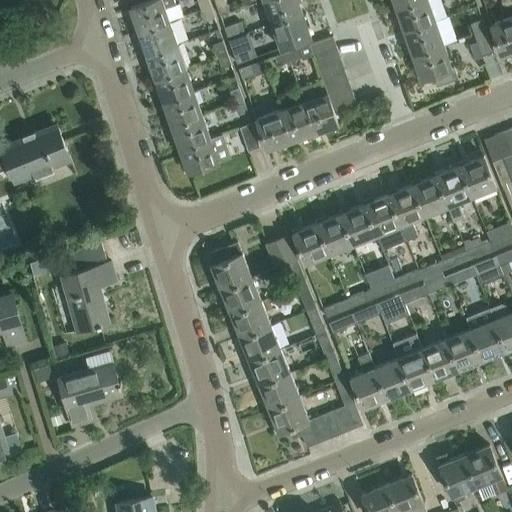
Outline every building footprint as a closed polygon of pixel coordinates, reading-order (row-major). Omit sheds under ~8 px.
[(138,28),(139,31),(170,20),(166,7),(176,3),(174,0),(147,0),(130,6),(134,17),(132,18),(136,29),(138,28)] [(197,0),(201,9),(211,5),(209,0),(197,0)] [(231,13),(226,0),(215,0),(217,3),(221,16),(231,13)] [(263,0),(271,24),(303,12),(299,1),(301,0),(300,0),(263,0)] [(420,0),(391,0),(394,7),(396,6),(397,8),(420,0)] [(436,21),(428,0),(420,0),(397,8),(400,18),(398,19),(402,31),(404,30),(405,32),(436,21)] [(215,17),(211,5),(201,9),(205,20),(215,17)] [(303,13),(303,12),(271,24),(279,47),(311,36),(307,25),(309,24),(305,12),(303,13)] [(511,15),(491,23),(501,54),(511,50),(511,15)] [(471,24),(475,34),(486,30),(483,19),(471,24)] [(178,43),(170,20),(139,31),(142,40),(140,41),(144,53),(146,52),(147,54),(178,43)] [(444,44),(436,21),(405,32),(409,42),(406,42),(410,54),(413,53),(413,55),(444,44)] [(225,27),(229,39),(238,35),(234,23),(225,27)] [(495,53),(486,30),(475,34),(483,57),(495,53)] [(238,35),(229,39),(233,50),(237,62),(257,55),(249,32),(245,33),(238,35)] [(310,43),(310,44),(314,54),(314,55),(337,47),(333,34),(310,43)] [(213,45),(217,55),(227,52),(223,41),(213,45)] [(186,66),(178,43),(147,54),(150,64),(148,65),(152,76),(154,76),(155,77),(186,66)] [(310,44),(287,52),(290,60),(301,56),(302,59),(314,54),(310,44)] [(452,65),(444,44),(413,55),(417,65),(415,66),(419,78),(421,77),(432,74),(436,85),(458,77),(454,65),(452,65)] [(341,58),(337,47),(314,55),(318,66),(341,58)] [(231,64),(227,52),(217,55),(221,67),(231,64)] [(290,60),(287,52),(275,56),(278,64),(290,60)] [(345,70),(341,58),(318,66),(322,77),(345,70)] [(255,74),(251,64),(239,68),(243,78),(255,74)] [(194,90),(186,66),(155,77),(159,87),(156,88),(161,100),(163,99),(163,101),(194,90)] [(349,81),(345,70),(322,77),(326,89),(349,81)] [(334,111),(330,100),(327,91),(314,96),(309,81),(298,85),(303,100),(314,132),(325,128),(326,130),(338,126),(337,123),(338,123),(334,111)] [(330,100),(353,92),(349,81),(326,89),(327,91),(330,100)] [(229,91),(233,102),(243,99),(239,88),(229,91)] [(203,113),(194,90),(163,101),(167,111),(165,112),(169,124),(171,123),(171,124),(203,113)] [(357,104),(353,92),(330,100),(334,111),(357,104)] [(247,111),(243,99),(233,102),(237,114),(247,111)] [(314,132),(303,100),(280,108),(291,140),(301,136),(302,138),(314,134),(313,132),(314,132)] [(291,140),(280,108),(256,116),(267,148),(278,144),(278,146),(291,142),(290,140),(291,140)] [(211,137),(203,113),(171,124),(175,135),(173,135),(177,147),(179,146),(180,147),(211,137)] [(0,166),(9,163),(15,179),(70,157),(57,123),(1,145),(2,147),(0,147),(0,166)] [(248,150),(259,146),(251,123),(240,126),(248,150)] [(511,153),(511,142),(506,129),(495,133),(504,156),(511,153)] [(504,156),(495,133),(483,138),(493,161),(502,157),(504,156)] [(219,160),(211,137),(180,147),(183,158),(181,159),(185,171),(187,170),(188,171),(219,160)] [(460,160),(459,160),(473,196),(497,186),(484,154),(461,163),(460,160)] [(503,186),(508,184),(511,182),(502,157),(493,161),(503,186)] [(473,196),(459,160),(459,161),(460,163),(437,173),(436,170),(435,170),(449,205),(448,205),(454,220),(465,216),(459,201),(473,196)] [(449,205),(435,170),(436,173),(413,182),(412,180),(411,180),(425,215),(448,205),(449,205)] [(425,215),(411,180),(412,183),(389,192),(388,189),(387,189),(407,238),(419,234),(413,220),(425,215)] [(511,182),(508,184),(503,186),(511,209),(511,182)] [(407,238),(387,189),(387,190),(388,192),(365,202),(364,199),(363,199),(378,234),(384,248),(407,238)] [(378,234),(363,199),(364,202),(341,211),(340,208),(340,209),(354,244),(378,234)] [(354,244),(340,209),(339,209),(340,212),(317,221),(316,218),(330,253),(354,244)] [(330,253),(316,218),(315,218),(316,221),(293,230),(292,228),(291,228),(305,263),(330,253)] [(511,230),(490,240),(494,250),(511,242),(511,230)] [(266,242),(276,267),(288,262),(297,258),(287,233),(266,242)] [(211,264),(220,288),(252,275),(238,239),(210,251),(214,262),(211,264)] [(101,240),(70,249),(75,265),(106,256),(101,240)] [(494,250),(490,240),(466,249),(470,259),(494,250)] [(511,248),(497,255),(500,264),(511,258),(511,248)] [(446,269),(470,259),(466,249),(442,259),(446,269)] [(476,273),(500,264),(497,255),(472,265),(476,273)] [(288,262),(297,284),(306,281),(297,258),(288,262)] [(443,270),(446,269),(442,259),(418,269),(422,278),(423,281),(444,273),(443,270)] [(111,260),(62,274),(77,328),(97,322),(98,325),(102,323),(101,321),(109,319),(99,283),(117,278),(111,260)] [(422,278),(418,269),(403,275),(399,265),(391,269),(395,278),(399,288),(422,278)] [(451,283),(476,273),(472,265),(448,275),(451,283)] [(399,288),(395,278),(391,269),(395,278),(371,288),(375,298),(399,288)] [(451,283),(448,275),(445,276),(444,273),(423,281),(425,284),(428,293),(451,283)] [(261,298),(252,275),(220,288),(229,311),(261,298)] [(307,308),(315,304),(306,281),(297,284),(307,308)] [(405,302),(428,293),(425,284),(401,293),(405,302)] [(375,298),(371,288),(347,297),(351,307),(375,298)] [(8,346),(26,341),(12,293),(0,296),(0,329),(3,328),(8,346)] [(381,312),(405,302),(401,293),(377,303),(381,312)] [(327,317),(351,307),(347,297),(323,307),(327,317)] [(271,322),(261,298),(229,311),(239,335),(271,322)] [(511,346),(511,310),(510,311),(507,304),(502,302),(490,307),(494,317),(506,349),(511,346)] [(357,321),(381,312),(377,303),(353,313),(357,321)] [(307,308),(316,332),(325,328),(315,304),(307,308)] [(333,331),(357,321),(353,313),(329,322),(333,331)] [(506,349),(494,317),(469,327),(481,359),(506,349)] [(281,346),(271,322),(239,335),(249,359),(281,346)] [(481,359),(469,327),(446,337),(458,368),(481,359)] [(335,352),(325,328),(316,332),(326,356),(335,352)] [(458,368),(446,337),(422,346),(435,378),(458,368)] [(290,370),(281,346),(249,359),(258,383),(290,370)] [(435,378),(422,346),(398,356),(411,388),(435,378)] [(90,368),(59,376),(73,425),(91,420),(86,402),(122,392),(120,384),(122,384),(120,380),(118,380),(113,361),(110,349),(86,356),(90,368)] [(387,397),(375,365),(369,351),(358,356),(364,370),(350,375),(363,407),(387,397)] [(326,356),(336,380),(344,376),(335,352),(326,356)] [(411,388),(398,356),(375,365),(387,397),(411,388)] [(300,394),(290,370),(258,383),(268,407),(300,394)] [(345,404),(354,400),(344,376),(336,380),(345,404)] [(278,431),(287,427),(298,423),(309,419),(310,418),(300,394),(268,407),(278,431)] [(363,423),(354,400),(345,404),(343,405),(352,427),(363,423)] [(352,427),(343,405),(332,409),(341,432),(352,427)] [(341,432),(332,409),(320,414),(329,436),(341,432)] [(320,414),(310,418),(309,419),(318,441),(329,436),(320,414)] [(318,441),(309,419),(298,423),(302,434),(307,445),(318,441)] [(302,434),(298,423),(287,427),(292,438),(302,434)] [(0,455),(9,453),(0,424),(0,455)] [(489,444),(465,453),(477,484),(490,479),(492,486),(504,482),(489,444)] [(477,484),(465,453),(440,463),(455,502),(466,497),(463,489),(477,484)] [(426,511),(412,473),(388,482),(398,510),(408,505),(410,511),(426,511)] [(398,511),(398,510),(388,482),(362,492),(369,511),(398,511)] [(93,489),(81,491),(83,504),(96,502),(93,489)] [(151,511),(155,511),(152,495),(117,501),(119,511),(151,511)] [(343,511),(339,501),(312,511),(343,511)]
